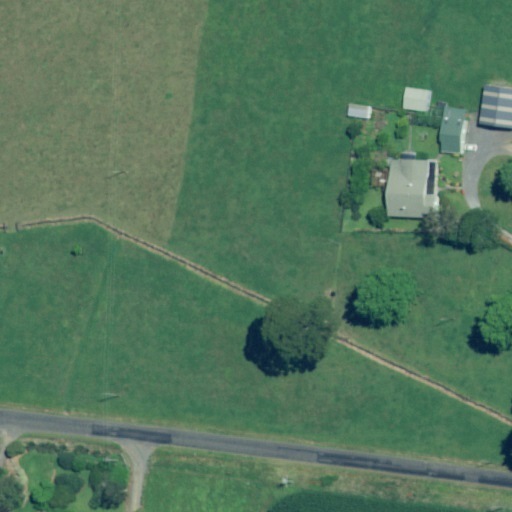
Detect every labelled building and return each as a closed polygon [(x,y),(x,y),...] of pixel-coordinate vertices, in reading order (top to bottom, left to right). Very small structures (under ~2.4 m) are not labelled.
[(511,89),(490,86),(485,126),(511,128),(511,89)] [(433,93),(410,89),(407,110),(430,113),(433,93)] [(373,109),(354,107),(353,118),(373,120),(373,109)] [(469,110),(441,108),(440,118),(447,119),(444,153),(466,155),(469,110)] [(420,156),(406,156),(405,162),(396,162),(394,218),(442,219),(442,197),(432,196),(434,162),(420,162),(420,156)]
